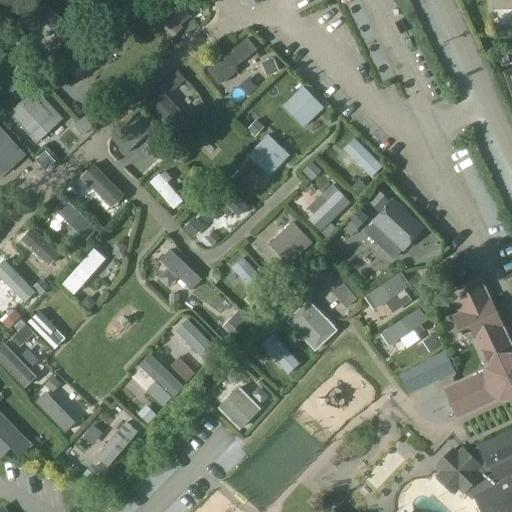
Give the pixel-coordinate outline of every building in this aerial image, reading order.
[(142,0),(140,2),(170,38),(181,29),(160,3),(162,0),(142,0)] [(511,0),(493,0),(494,8),(511,8),(511,0)] [(101,37),(66,68),(77,81),(112,50),(101,37)] [(233,68),(255,50),(246,39),(207,69),(220,84),(236,72),(233,68)] [(303,87),(284,106),(304,126),(323,107),(303,87)] [(10,113),(31,136),(52,116),(43,107),(49,102),(38,91),(33,96),(31,93),(10,113)] [(161,94),(149,105),(179,137),(191,126),(161,94)] [(254,137),(264,127),(256,120),(247,130),(254,137)] [(26,156),(0,126),(0,170),(5,176),(26,156)] [(268,135),(249,155),(270,175),(289,156),(268,135)] [(93,165),(81,176),(111,206),(122,195),(93,165)] [(308,196),(318,188),(309,177),(299,185),(308,196)] [(360,194),(367,186),(359,179),(352,187),(360,194)] [(228,185),(199,212),(210,224),(229,207),(239,217),(249,208),(228,185)] [(330,221),(349,203),(339,191),(326,203),(320,196),(308,208),(314,215),(310,220),(327,238),(337,228),(330,221)] [(172,226),(183,216),(163,195),(152,205),(172,226)] [(86,240),(97,229),(65,200),(55,211),(74,228),(70,232),(77,238),(80,234),(86,240)] [(393,201),(374,222),(404,249),(423,228),(393,201)] [(227,221),(209,236),(218,246),(235,230),(227,221)] [(294,223),(270,245),(289,265),(313,243),(294,223)] [(36,225),(24,237),(51,262),(62,249),(36,225)] [(403,289),(410,285),(401,273),(365,297),(373,310),(396,294),(400,299),(407,295),(403,289)] [(485,369),(445,388),(460,420),(500,401),(511,400),(511,338),(481,276),(449,292),(459,312),(451,316),(461,337),(467,334),(485,369)] [(286,321),(317,353),(340,331),(309,299),(286,321)] [(419,354),(412,344),(422,337),(410,321),(379,345),(397,370),(419,354)] [(188,323),(178,333),(206,361),(216,351),(188,323)] [(458,373),(448,353),(401,374),(411,394),(458,373)] [(0,382),(21,402),(35,387),(3,357),(0,360),(0,382)] [(137,380),(169,410),(182,397),(150,367),(137,380)] [(219,410),(241,431),(262,409),(241,388),(219,410)] [(56,418),(71,410),(63,396),(48,405),(56,418)] [(136,432),(148,425),(139,409),(127,416),(136,432)] [(69,430),(77,421),(67,412),(59,421),(69,430)] [(0,456),(20,437),(0,416),(0,456)] [(114,424),(80,461),(106,485),(140,448),(114,424)] [(511,511),(511,431),(474,449),(468,455),(462,450),(458,454),(454,450),(437,467),(441,471),(437,475),(455,492),(459,488),(463,492),(464,491),(472,499),(476,497),(482,511),(511,511)]
